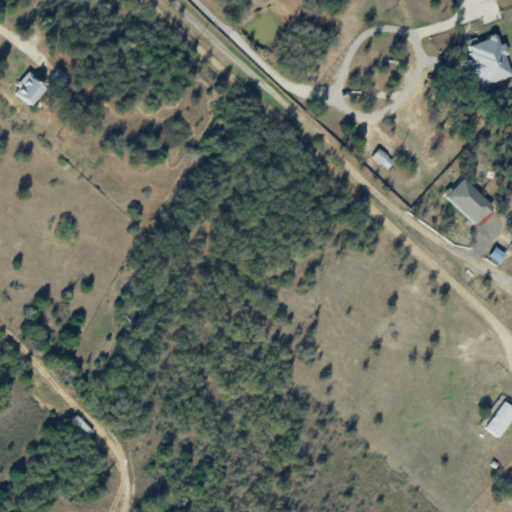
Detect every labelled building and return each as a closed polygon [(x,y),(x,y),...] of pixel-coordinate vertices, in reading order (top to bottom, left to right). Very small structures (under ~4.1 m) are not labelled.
[(510,78),(505,56),(507,55),(503,44),(498,45),(496,37),(466,45),(470,60),(477,86),(510,78)] [(59,88),(68,77),(57,69),(49,80),(59,88)] [(11,92),(30,107),(45,88),(27,73),(11,92)] [(379,148),(378,148),(370,158),(385,170),(398,154),(384,142),(379,148)] [(475,225),(492,207),(462,179),(445,197),(475,225)] [(511,417),(511,408),(502,402),(483,429),(498,439),(511,417)]
